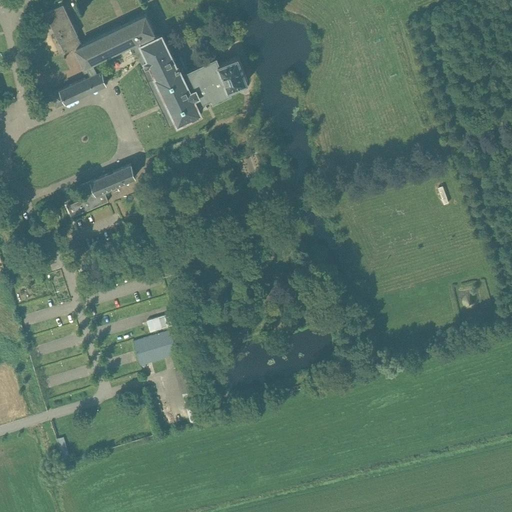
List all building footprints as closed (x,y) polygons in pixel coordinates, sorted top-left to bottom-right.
[(217,57),(199,65),(186,72),(182,65),(181,66),(180,64),(177,66),(162,34),(156,37),(154,32),(155,32),(146,14),(82,44),(77,34),(78,34),(63,4),(45,12),(60,43),(60,42),(65,52),(76,47),(85,65),(86,64),(88,68),(84,70),(87,77),(52,93),(56,106),(68,101),(106,83),(102,70),(99,71),(96,64),(94,65),(92,62),(132,43),(143,66),(142,67),(146,75),(145,75),(161,107),(170,126),(178,122),(178,123),(180,122),(180,120),(198,111),(199,113),(201,112),(200,110),(203,108),(201,103),(205,101),(212,98),(214,102),(231,93),(229,88),(248,81),(238,56),(219,63),(217,57)] [(130,179),(133,177),(135,176),(131,163),(81,184),(85,198),(67,205),(72,217),(108,201),(104,190),(122,182),(125,189),(133,186),(130,179)] [(465,292),(468,303),(475,301),(473,291),(465,292)] [(170,313),(147,320),(148,323),(150,331),(173,324),(171,316),(170,313)] [(140,365),(168,356),(186,351),(179,327),(133,341),(140,365)]
